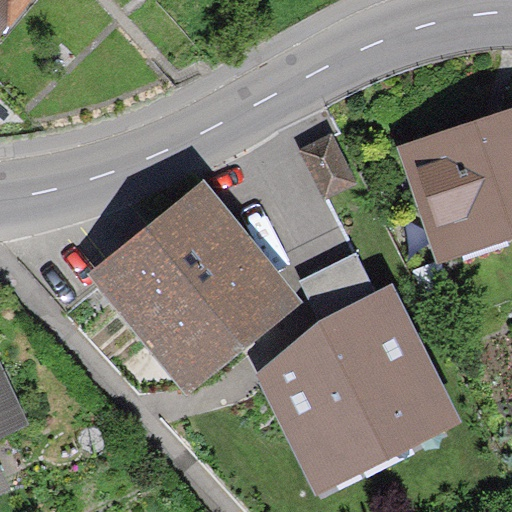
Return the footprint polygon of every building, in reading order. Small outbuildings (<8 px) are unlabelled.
[(511,118),(407,154),(441,254),(511,229),(511,118)] [(331,135),(301,148),(322,195),(352,181),(331,135)] [(208,189),(94,279),(188,395),(301,305),(208,189)] [(456,420),(390,291),(319,327),(260,375),(319,490),(456,420)] [(0,376),(0,493),(11,489),(0,465),(0,435),(22,425),(0,376)]
